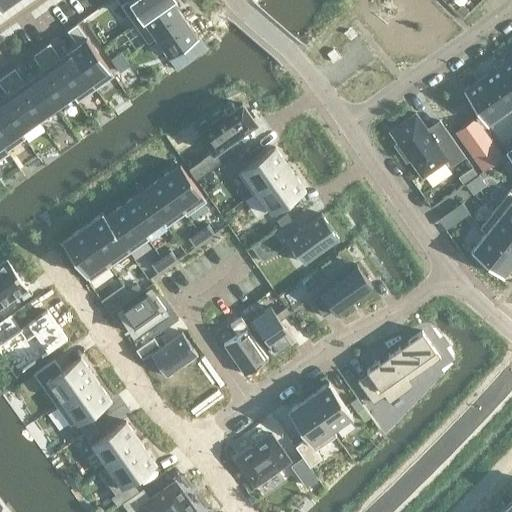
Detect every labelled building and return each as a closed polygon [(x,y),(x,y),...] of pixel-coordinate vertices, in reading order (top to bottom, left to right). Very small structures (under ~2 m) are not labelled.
[(0,0),(0,9),(2,8),(2,7),(12,0),(0,0)] [(128,0),(142,19),(168,0),(128,0)] [(172,0),(168,0),(142,19),(155,37),(184,17),(172,0)] [(462,4),(456,10),(463,17),(469,11),(462,4)] [(171,55),(198,36),(198,35),(197,35),(184,17),(155,37),(168,56),(168,57),(171,55)] [(67,49),(91,82),(109,69),(77,23),(67,30),(76,43),(67,49)] [(49,42),(40,48),(73,94),(91,82),(67,49),(59,55),(49,42)] [(40,48),(31,54),(41,68),(32,74),(56,107),(73,94),(40,48)] [(121,52),(111,59),(116,65),(125,58),(121,52)] [(511,53),(499,63),(511,82),(511,53)] [(120,72),(130,65),(125,58),(116,65),(120,72)] [(511,82),(499,63),(481,76),(504,109),(511,103),(511,82)] [(14,67),(5,73),(38,119),(56,107),(32,74),(23,80),(14,67)] [(0,76),(0,84),(5,92),(0,96),(0,103),(20,132),(38,119),(5,73),(0,76)] [(481,76),(462,89),(486,122),(504,109),(481,76)] [(0,140),(3,144),(20,132),(0,103),(0,140)] [(212,150),(188,167),(196,179),(234,151),(227,141),(255,122),(242,103),(226,114),(222,107),(195,126),(212,150)] [(415,112),(390,130),(398,142),(394,144),(406,160),(409,158),(422,176),(446,159),(450,165),(464,155),(444,126),(431,135),(415,112)] [(475,117),(465,124),(470,130),(479,124),(475,117)] [(465,124),(455,131),(460,137),(470,130),(465,124)] [(479,124),(470,130),(474,137),(484,130),(479,124)] [(470,130),(460,137),(464,144),(474,137),(470,130)] [(484,130),(474,137),(479,143),(489,137),(484,130)] [(474,137),(464,144),(469,150),(479,143),(474,137)] [(489,137),(479,143),(483,150),(493,143),(489,137)] [(479,143),(469,150),(474,157),(483,150),(479,143)] [(493,143),(483,150),(488,156),(498,149),(493,143)] [(275,146),(238,172),(252,192),(256,190),(289,167),(275,146)] [(498,149),(488,156),(493,163),(502,156),(498,149)] [(483,150),(474,157),(478,163),(488,156),(483,150)] [(488,156),(478,163),(483,170),(493,163),(488,156)] [(180,163),(160,177),(181,206),(184,211),(186,213),(205,199),(201,193),(180,163)] [(289,167),(256,190),(270,210),(304,187),(289,167)] [(478,174),(472,179),(479,188),(485,184),(478,174)] [(160,177),(142,190),(162,220),(166,224),(184,211),(181,206),(160,177)] [(472,179),(465,183),(472,193),(479,188),(472,179)] [(142,190),(123,203),(144,233),(162,220),(142,190)] [(511,192),(509,190),(494,208),(511,222),(511,192)] [(462,202),(455,207),(462,216),(469,212),(462,202)] [(105,216),(104,216),(125,246),(129,251),(147,238),(144,233),(123,203),(105,216)] [(511,222),(494,208),(480,226),(485,231),(511,252),(511,222)] [(103,212),(82,226),(109,265),(129,251),(125,246),(104,216),(105,216),(103,212)] [(286,212),(276,219),(280,225),(291,218),(286,212)] [(321,213),(286,237),(304,262),(339,238),(321,213)] [(206,224),(198,230),(203,238),(212,232),(206,224)] [(82,226),(62,241),(89,279),(109,265),(82,226)] [(198,230),(189,236),(195,244),(203,238),(198,230)] [(274,231),(251,246),(261,260),(284,245),(274,231)] [(470,248),(470,249),(471,250),(501,274),(502,275),(503,274),(511,262),(511,252),(485,231),(471,248),(470,248)] [(169,250),(160,256),(166,264),(174,259),(169,250)] [(160,256),(152,262),(158,270),(166,264),(160,256)] [(7,258),(0,263),(0,306),(27,287),(7,258)] [(321,292),(311,299),(323,316),(333,309),(335,312),(372,286),(356,263),(319,290),(321,292)] [(137,283),(127,290),(132,296),(142,289),(137,283)] [(122,284),(115,288),(125,301),(131,297),(122,284)] [(151,289),(119,311),(134,333),(166,310),(151,289)] [(270,306),(251,319),(274,352),(293,338),(270,306)] [(10,314),(0,320),(0,352),(16,375),(68,338),(47,308),(20,328),(10,314)] [(237,334),(223,343),(244,373),(268,357),(248,328),(249,328),(241,316),(230,324),(237,334)] [(369,372),(357,380),(373,402),(384,394),(389,401),(413,384),(409,378),(440,356),(422,330),(366,369),(369,372)] [(155,335),(135,348),(142,358),(150,352),(166,375),(197,354),(181,331),(162,344),(155,335)] [(53,360),(34,373),(56,404),(62,400),(95,377),(81,356),(61,370),(53,360)] [(62,400),(56,404),(70,425),(109,397),(95,377),(62,400)] [(328,382),(308,396),(332,429),(352,415),(328,382)] [(308,396),(288,410),(307,438),(295,446),(309,466),(321,458),(316,449),(336,435),(332,429),(308,396)] [(356,397),(350,402),(357,412),(363,408),(356,397)] [(90,420),(79,427),(83,432),(94,425),(90,420)] [(126,420),(92,444),(107,464),(140,441),(126,420)] [(237,457),(235,458),(236,460),(236,459),(254,485),(290,460),(272,434),(273,434),(272,433),(270,434),(237,457)] [(140,441),(107,464),(121,485),(154,461),(140,441)] [(317,478),(302,457),(291,465),(306,486),(317,478)] [(142,487),(122,502),(129,511),(132,511),(140,507),(143,511),(197,511),(175,480),(150,498),(142,487)] [(511,511),(511,498),(497,511),(511,511)]
